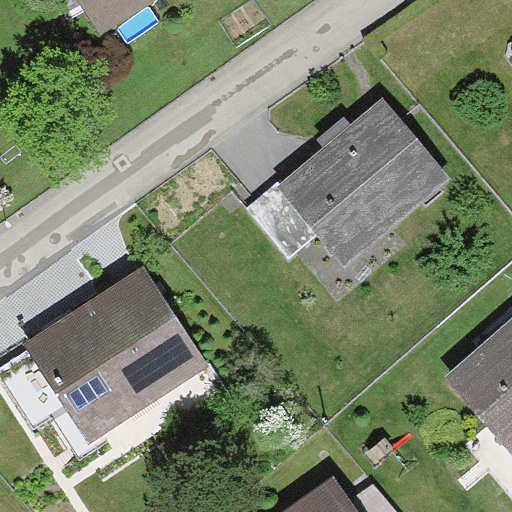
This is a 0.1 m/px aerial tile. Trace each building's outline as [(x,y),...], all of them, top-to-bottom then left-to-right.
[(41,0),(42,0),(41,0),(76,0),(99,35),(155,0),(41,0)] [(396,90),(284,176),(358,271),(469,184),(396,90)] [(161,271),(52,339),(125,456),(234,388),(161,271)] [(511,320),(443,380),(510,457),(511,455),(511,320)] [(356,511),(332,478),(283,511),(356,511)]
